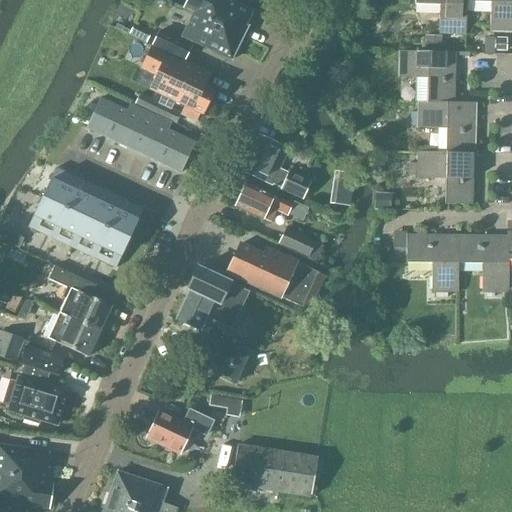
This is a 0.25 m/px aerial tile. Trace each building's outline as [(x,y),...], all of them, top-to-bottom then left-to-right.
[(185,0),(179,13),(189,17),(190,16),(240,39),(245,28),(242,27),(249,13),(227,3),(227,0),(185,0)] [(436,35),(464,36),(465,3),(464,3),(464,0),(414,0),(414,6),(436,7),(436,35)] [(488,32),(511,33),(511,0),(464,0),(464,3),(465,3),(489,4),(488,32)] [(189,17),(179,41),(229,63),(240,39),(190,16),(189,17)] [(144,43),(148,36),(133,29),(129,36),(144,43)] [(160,34),(154,46),(172,55),(178,43),(160,34)] [(155,48),(144,70),(156,76),(150,90),(163,96),(159,104),(170,109),(174,101),(185,107),(181,115),(196,122),(200,114),(203,115),(214,91),(188,79),(194,66),(183,61),(155,48)] [(427,81),(427,104),(427,105),(454,106),(454,105),(455,55),(399,53),(398,80),(427,81)] [(325,100),(336,101),(337,86),(326,86),(325,100)] [(100,99),(86,128),(181,173),(195,144),(168,131),(171,123),(130,104),(126,112),(100,99)] [(418,104),(417,131),(445,132),(445,156),(473,156),(474,106),(454,105),(454,106),(427,105),(427,104),(418,104)] [(264,126),(280,133),(285,123),(268,116),(264,126)] [(280,192),(302,202),(310,184),(288,174),(287,175),(278,171),(287,152),(257,139),(241,174),(271,188),(271,187),(280,191),(280,192)] [(416,155),(416,181),(444,182),(444,207),(471,208),(473,156),(445,156),(416,155)] [(143,210),(55,169),(42,198),(28,227),(51,238),(93,258),(113,267),(115,268),(143,210)] [(234,209),(262,222),(267,211),(270,213),(272,209),(287,216),(290,208),(244,186),(234,209)] [(373,206),(390,207),(391,195),(374,194),(373,206)] [(279,245),(310,259),(316,243),(286,230),(279,245)] [(17,236),(12,245),(19,249),(24,239),(17,236)] [(406,256),(393,256),(393,266),(406,266),(431,265),(431,294),(457,294),(457,266),(457,238),(456,238),(436,237),(406,237),(406,256)] [(491,238),(457,238),(457,266),(481,265),(481,294),(507,294),(507,262),(507,238),(491,238)] [(239,247),(225,275),(280,302),(307,315),(324,280),(296,266),(266,252),(263,259),(239,247)] [(59,313),(99,332),(111,307),(95,299),(101,288),(55,266),(49,278),(66,287),(62,296),(66,298),(59,313)] [(190,291),(177,320),(199,330),(200,329),(205,331),(199,342),(195,340),(186,359),(237,382),(250,355),(227,344),(233,332),(231,330),(227,328),(237,306),(241,308),(248,293),(198,268),(187,290),(190,291)] [(47,338),(87,357),(99,332),(59,313),(47,338)] [(0,332),(0,357),(15,362),(22,340),(0,332)] [(36,425),(38,421),(54,426),(64,394),(43,387),(47,373),(56,376),(61,359),(24,348),(19,364),(21,365),(17,379),(16,379),(15,384),(8,381),(1,404),(7,406),(6,411),(22,416),(21,420),(36,425)] [(211,405),(241,410),(243,401),(212,395),(211,405)] [(144,439),(178,454),(189,427),(203,433),(209,419),(186,409),(181,422),(155,411),(144,439)] [(47,468),(49,453),(0,445),(0,502),(49,509),(53,485),(47,484),(50,468),(47,468)] [(230,488),(309,499),(315,459),(236,447),(230,488)] [(103,511),(175,511),(176,510),(161,504),(166,491),(117,474),(103,511)]
